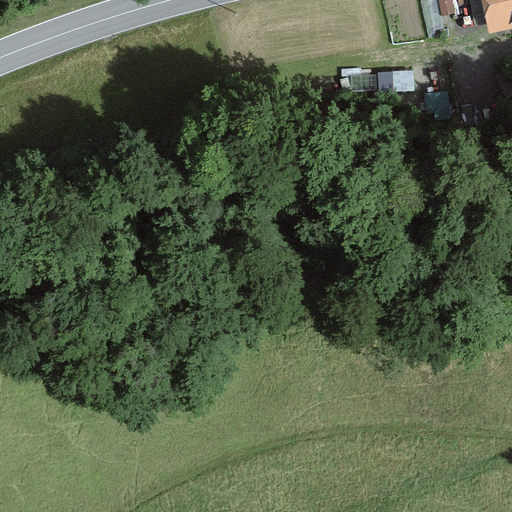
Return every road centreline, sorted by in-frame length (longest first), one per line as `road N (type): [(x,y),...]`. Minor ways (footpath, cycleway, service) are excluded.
road 1 (track): [(126,511),(197,469),(296,434),(419,427),(511,440)]
road 2 (secondary): [(0,59),(205,0)]
